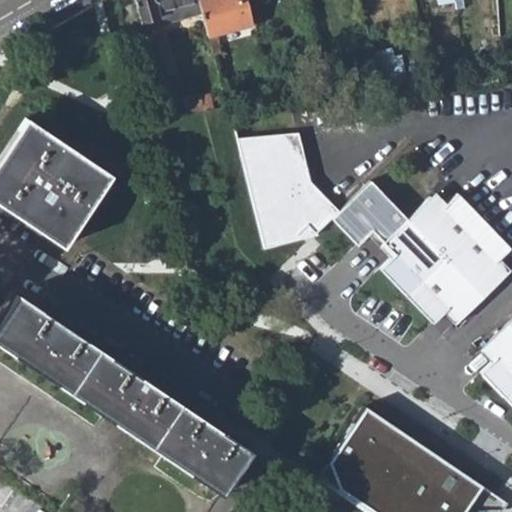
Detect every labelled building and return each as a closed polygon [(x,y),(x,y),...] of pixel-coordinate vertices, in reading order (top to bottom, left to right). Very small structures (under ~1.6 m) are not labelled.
[(134,0),(140,18),(144,20),(158,16),(157,9),(194,0),(134,0)] [(197,0),(207,36),(249,24),(242,0),(197,0)] [(163,29),(145,34),(166,116),(185,111),(182,98),(163,29)] [(208,94),(182,98),(185,111),(212,109),(209,99),(208,94)] [(224,97),(209,99),(212,109),(226,108),(224,97)] [(118,182),(33,123),(0,174),(0,205),(70,253),(80,239),(118,182)] [(295,133),(233,139),(246,190),(281,181),(294,195),(307,182),(295,133)] [(336,211),(329,218),(355,245),(366,234),(371,230),(381,241),(405,218),(368,180),(336,211)] [(281,181),(246,190),(262,249),(294,241),(292,233),(305,224),(314,233),(329,218),(336,211),(307,182),(294,195),(281,181)] [(427,199),(406,219),(443,258),(482,220),(455,191),(442,203),(437,208),(427,199)] [(433,194),(427,199),(437,208),(442,203),(433,194)] [(387,256),(376,266),(404,295),(443,258),(406,219),(405,218),(381,241),(391,252),(389,254),(387,256)] [(482,220),(443,258),(481,297),(502,276),(492,266),(497,261),(510,248),(482,220)] [(305,224),(292,233),(294,241),(309,237),(314,233),(305,224)] [(371,230),(366,234),(376,245),(381,241),(371,230)] [(381,241),(376,245),(387,256),(389,254),(391,252),(381,241)] [(443,258),(404,295),(431,324),(444,311),(449,306),(460,317),(481,297),(443,258)] [(497,261),(492,266),(502,276),(507,271),(497,261)] [(0,333),(0,345),(226,497),(256,455),(23,301),(0,333)] [(449,306),(444,311),(454,322),(460,317),(449,306)] [(511,318),(485,345),(497,357),(492,363),(484,371),(509,397),(511,400),(511,318)] [(485,345),(479,350),(492,363),(497,357),(485,345)] [(369,409),(328,471),(343,499),(362,511),(500,511),(506,503),(369,409)]
